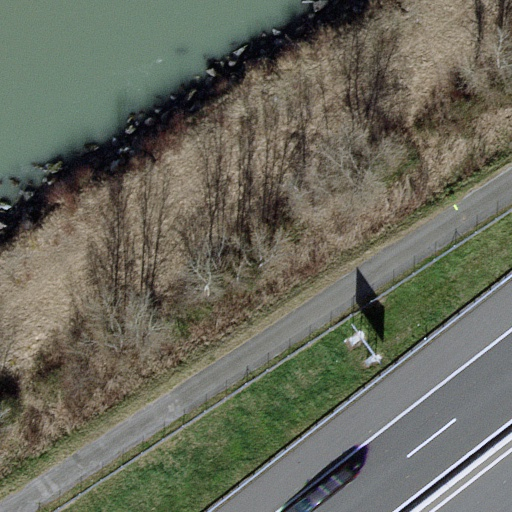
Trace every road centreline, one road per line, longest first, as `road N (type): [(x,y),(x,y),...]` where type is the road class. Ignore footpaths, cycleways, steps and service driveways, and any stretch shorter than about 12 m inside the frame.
road 1 (unclassified): [(511,187),(11,511)]
road 2 (motorway): [(511,374),(336,511)]
